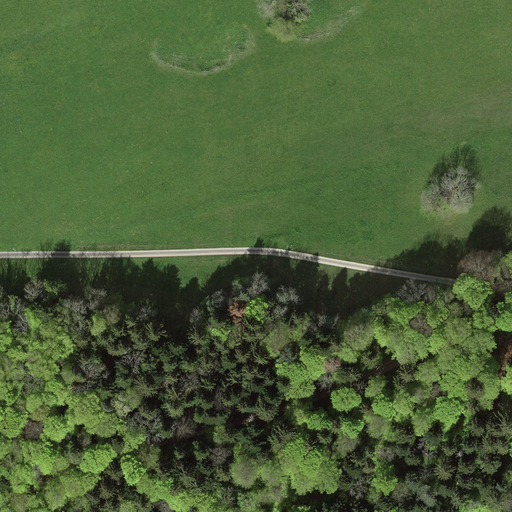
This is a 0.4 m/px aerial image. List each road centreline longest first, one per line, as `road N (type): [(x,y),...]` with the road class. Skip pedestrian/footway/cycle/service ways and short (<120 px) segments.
road 1 (track): [(0,507),(70,470),(310,396),(511,320)]
road 2 (track): [(511,295),(278,252),(0,254)]
road 3 (track): [(278,252),(265,279),(57,397),(0,457)]
